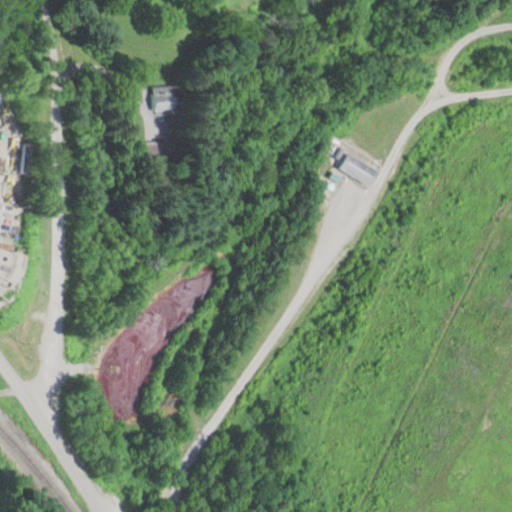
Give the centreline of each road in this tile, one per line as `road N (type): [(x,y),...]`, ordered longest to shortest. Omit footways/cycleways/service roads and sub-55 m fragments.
road 1 (residential): [(174,511),(201,451),(398,141),(454,98),(511,97)]
road 2 (residential): [(32,406),(53,358),(59,228),(45,0)]
road 3 (residential): [(99,511),(0,360)]
